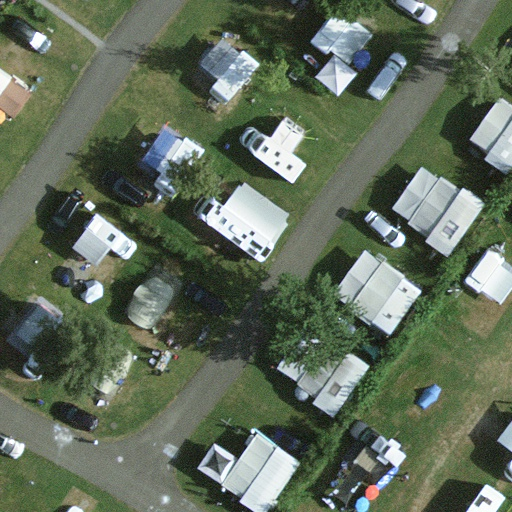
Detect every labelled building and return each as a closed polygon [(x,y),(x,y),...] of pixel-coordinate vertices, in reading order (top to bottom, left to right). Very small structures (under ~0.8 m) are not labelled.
[(375,0),(342,0),(331,17),(375,46),(396,13),(375,0)] [(232,118),(261,73),(221,47),(191,92),(232,118)] [(258,128),(292,148),(314,113),(280,92),(258,128)] [(479,140),(511,156),(511,98),(502,93),(479,140)] [(427,158),(396,210),(460,247),(490,196),(427,158)] [(214,183),(187,217),(222,243),(248,209),(214,183)] [(393,327),(425,283),(384,253),(352,297),(393,327)] [(136,298),(172,324),(202,282),(167,256),(136,298)] [(319,394),(347,364),(312,332),(284,363),(319,394)] [(117,417),(140,381),(106,359),(83,395),(117,417)] [(259,426),(224,480),(267,508),(303,455),(259,426)]
